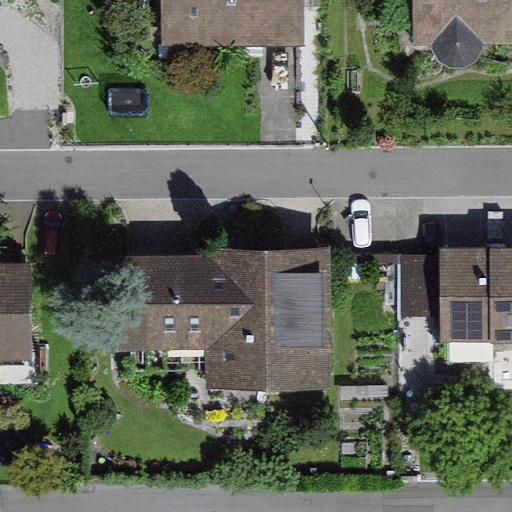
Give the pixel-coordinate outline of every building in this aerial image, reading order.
[(9,0),(0,0),(0,48),(11,49),(9,0)] [(297,0),(166,0),(166,35),(297,37),(297,0)] [(511,0),(436,0),(437,37),(511,36),(511,0)] [(511,248),(441,254),(447,344),(511,339),(511,248)] [(327,252),(193,261),(200,370),(335,361),(327,252)] [(57,265),(0,266),(0,361),(59,360),(57,265)]
